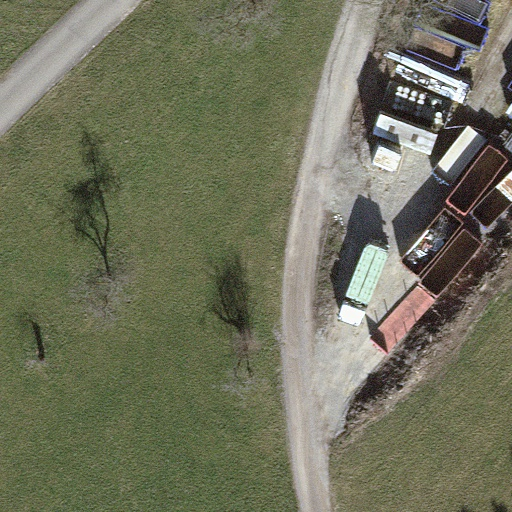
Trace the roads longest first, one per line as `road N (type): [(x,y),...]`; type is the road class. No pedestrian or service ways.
road 1 (track): [(319,511),(300,297),(338,95),(368,0)]
road 2 (residential): [(112,0),(0,106)]
road 3 (track): [(453,188),(511,61)]
